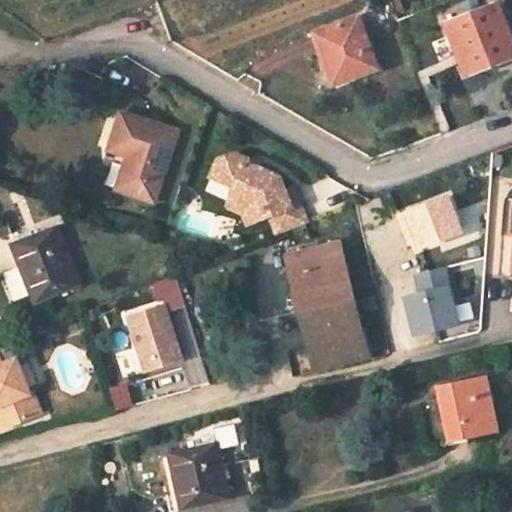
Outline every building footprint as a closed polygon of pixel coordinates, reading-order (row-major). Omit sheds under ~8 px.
[(511,40),(498,3),(447,22),(465,73),(511,54),(511,40)] [(359,17),(316,32),(335,82),(377,67),(359,17)] [(155,199),(178,131),(121,111),(109,148),(130,155),(119,187),(155,199)] [(288,193),(282,179),(250,163),(251,161),(237,154),(221,160),(213,178),(237,189),(233,198),(252,207),(258,222),(272,217),(279,236),(309,224),(296,189),(288,193)] [(421,248),(463,232),(450,196),(400,215),(405,230),(413,227),(418,239),(421,248)] [(258,222),(252,207),(233,198),(229,206),(245,213),(250,226),(258,222)] [(418,239),(413,227),(405,230),(410,242),(418,239)] [(57,228),(15,244),(36,300),(78,284),(57,228)] [(351,299),(338,246),(290,258),(304,311),(351,299)] [(407,298),(416,335),(458,325),(445,267),(417,274),(422,294),(407,298)] [(161,308),(185,305),(181,279),(157,282),(161,308)] [(304,311),(317,364),(365,352),(351,299),(304,311)] [(175,306),(134,312),(143,374),(184,368),(175,306)] [(0,405),(6,403),(14,424),(42,413),(33,391),(30,392),(16,357),(3,362),(0,354),(0,405)] [(500,431),(487,376),(437,386),(450,442),(500,431)] [(6,403),(0,405),(0,416),(4,428),(14,424),(6,403)] [(237,444),(232,424),(215,428),(218,442),(169,453),(181,508),(229,497),(219,448),(237,444)]
